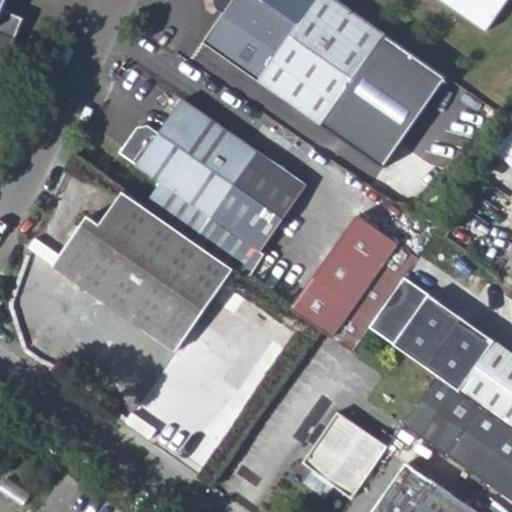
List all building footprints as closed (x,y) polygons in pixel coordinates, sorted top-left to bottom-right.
[(0,0),(0,61),(3,62),(27,10),(7,1),(7,0),(0,0)] [(343,0),(217,0),(218,6),(227,14),(207,41),(386,167),(448,77),(343,0)] [(443,0),(489,31),(510,0),(443,0)] [(154,210),(204,244),(236,267),(251,277),(315,189),(191,103),(168,137),(159,130),(145,132),(128,157),(169,186),(154,210)] [(128,192),(105,225),(95,219),(60,269),(179,350),(236,267),(204,244),(154,210),(128,192)] [(360,213),(294,307),(319,325),(354,351),(372,326),(420,253),(360,213)] [(374,328),(439,373),(483,404),(511,424),(511,350),(407,278),(374,328)] [(406,423),(448,453),(483,404),(439,373),(406,423)] [(511,424),(483,404),(448,453),(511,498),(511,424)] [(340,412),(305,464),(356,498),(390,446),(340,412)] [(421,511),(441,484),(411,464),(376,511),(421,511)] [(481,511),(441,484),(421,511),(481,511)]
